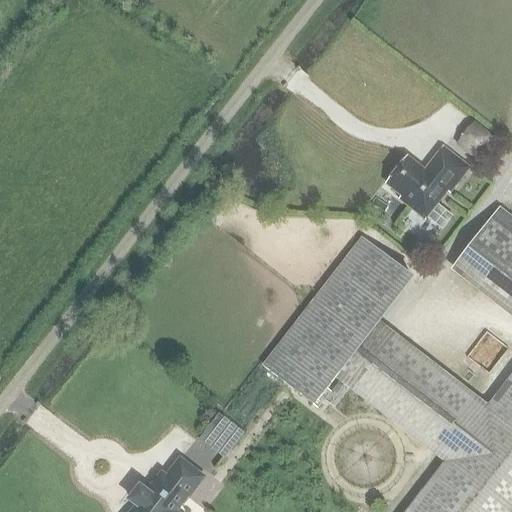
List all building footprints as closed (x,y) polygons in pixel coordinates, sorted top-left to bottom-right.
[(483,120),(463,142),(482,160),(502,138),(483,120)] [(403,198),(401,201),(425,220),(450,188),(452,190),(469,168),(443,148),(425,172),(408,159),(387,186),(403,198)] [(511,210),(507,207),(461,270),(511,307),(511,210)] [(511,511),(511,382),(489,413),(375,325),(412,278),(364,241),(265,369),(312,405),(336,374),(450,462),(411,511),(511,511)] [(227,411),(207,437),(232,456),(252,430),(227,411)] [(175,511),(187,497),(188,498),(203,478),(180,460),(166,479),(162,475),(147,494),(145,492),(135,505),(137,507),(133,511),(175,511)]
